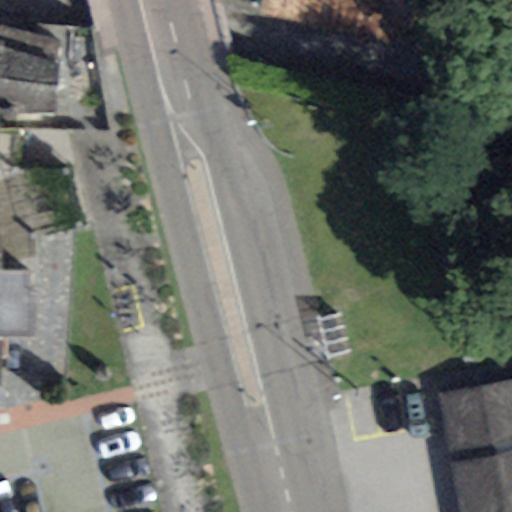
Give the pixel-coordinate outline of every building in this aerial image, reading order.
[(408,0),(266,0),(264,9),(400,38),(408,0)] [(0,30),(0,129),(109,132),(89,24),(1,19),(3,31),(0,30)] [(0,273),(0,337),(32,337),(33,274),(0,273)] [(343,310),(318,316),(328,356),(353,350),(343,310)] [(511,511),(511,377),(439,392),(460,511),(511,511)]
